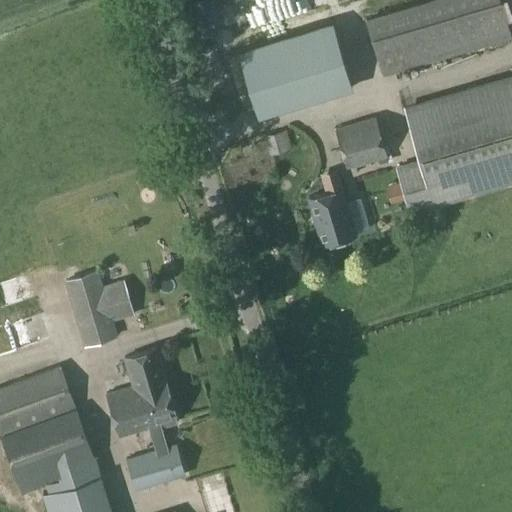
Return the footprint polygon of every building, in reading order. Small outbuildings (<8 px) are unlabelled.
[(387,10),(358,17),(363,36),(439,18),(434,0),(430,0),(416,4),(417,8),(404,11),(406,18),(390,21),(387,10)] [(373,71),(508,39),(499,3),(364,35),(373,71)] [(258,116),(353,87),(333,20),(237,48),(258,116)] [(511,73),(393,102),(414,188),(398,192),(402,210),(511,183),(511,73)] [(375,117),(336,128),(347,166),(386,155),(375,117)] [(358,237),(345,190),(311,199),(324,247),(334,244),(334,246),(338,248),(346,246),(349,241),(349,239),(358,237)] [(427,236),(449,231),(443,207),(421,213),(427,236)] [(96,271),(67,281),(85,343),(115,335),(96,271)] [(16,342),(33,336),(26,315),(9,321),(16,342)] [(133,386),(107,394),(119,435),(148,426),(152,425),(153,429),(162,426),(177,421),(164,377),(162,372),(164,372),(157,348),(125,357),(133,386)] [(43,473),(94,456),(62,364),(0,385),(0,433),(18,482),(43,473)] [(153,429),(152,425),(148,426),(155,449),(155,450),(168,446),(167,444),(162,426),(153,429)] [(168,446),(155,450),(155,449),(125,457),(135,489),(186,474),(176,441),(167,444),(168,446)]
